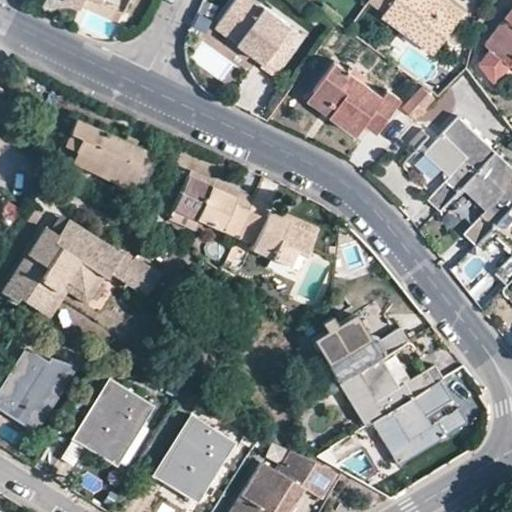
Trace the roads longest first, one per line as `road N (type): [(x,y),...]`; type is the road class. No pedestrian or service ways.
road 1 (residential): [(511,390),(398,239),(346,189),(142,87)]
road 2 (residential): [(142,87),(0,19)]
road 3 (residential): [(404,511),(511,449)]
